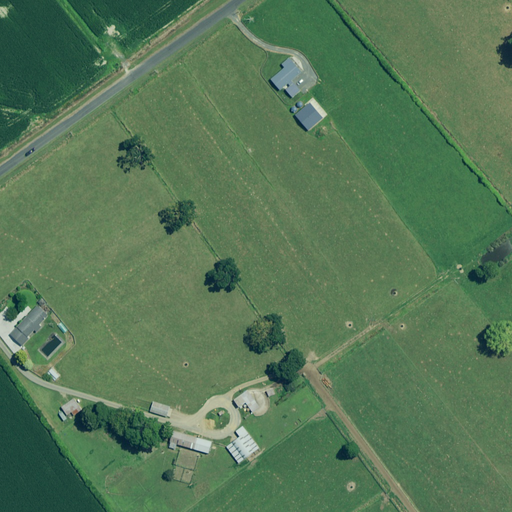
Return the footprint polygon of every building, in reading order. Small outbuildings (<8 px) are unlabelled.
[(302,73),(289,58),(282,64),(285,68),(271,80),(282,93),(286,90),(293,98),(301,91),(292,81),(302,73)] [(49,316),(37,306),(10,335),(22,347),(30,339),(29,338),(35,331),(37,333),(42,327),(40,325),(49,316)] [(60,376),(52,369),(49,372),(57,380),(60,376)] [(254,400),(248,391),(234,400),(239,408),(246,403),(252,413),(260,408),(254,400)] [(82,411),(75,399),(61,407),(67,415),(71,413),(73,416),(82,411)] [(170,407),(153,402),(149,411),(167,417),(170,407)] [(259,449),(243,426),(236,432),(240,437),(226,447),(239,464),(259,449)] [(212,443),(173,431),(168,448),(175,450),(177,445),(209,454),(212,443)]
